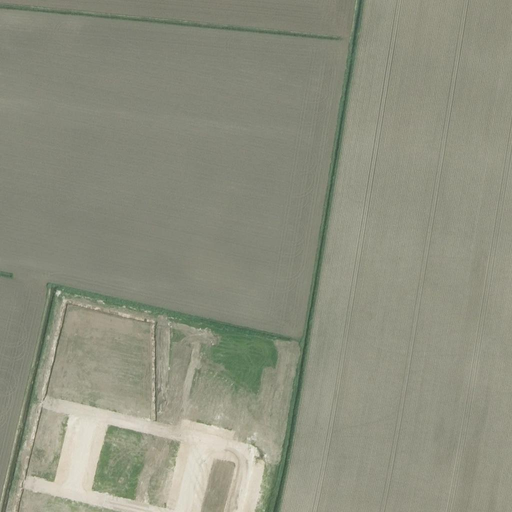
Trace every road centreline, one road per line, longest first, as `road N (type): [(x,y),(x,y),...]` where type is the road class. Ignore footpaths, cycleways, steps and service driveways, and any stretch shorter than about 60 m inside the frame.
road 1 (residential): [(38,400),(251,451),(236,511)]
road 2 (residential): [(20,480),(151,511)]
